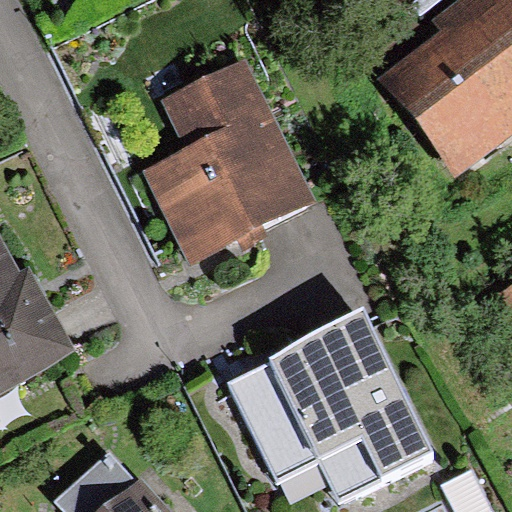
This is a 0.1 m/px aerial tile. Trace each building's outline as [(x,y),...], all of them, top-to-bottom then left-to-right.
[(389,82),(461,175),(511,136),(511,0),(475,0),(444,24),(452,34),(389,82)] [(145,168),(190,261),(247,234),(305,207),(237,64),(163,100),(186,149),(145,168)] [(0,395),(76,355),(44,296),(33,276),(25,281),(0,233),(0,395)] [(511,295),(501,303),(511,317),(511,295)] [(339,504),(432,459),(366,323),(288,360),(233,386),(281,486),(321,466),(339,504)] [(125,511),(154,511),(140,497),(125,511)]
